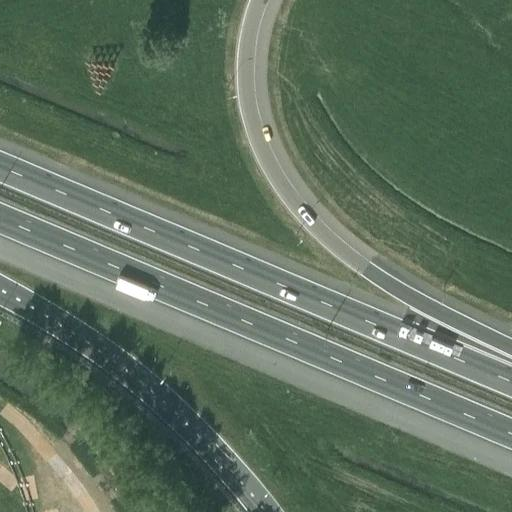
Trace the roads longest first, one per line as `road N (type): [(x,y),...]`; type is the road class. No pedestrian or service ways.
road 1 (motorway): [(0,218),(511,435)]
road 2 (motorway): [(511,384),(0,167)]
road 3 (motorway): [(511,347),(347,258),(295,208),(264,156),(249,107),(245,67),(260,0)]
road 4 (motorway): [(0,291),(137,378),(263,511)]
